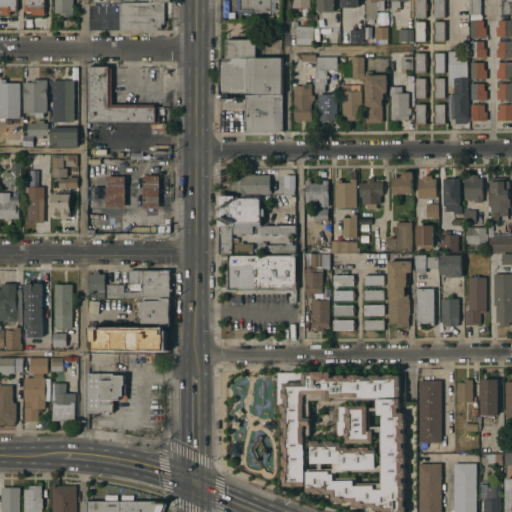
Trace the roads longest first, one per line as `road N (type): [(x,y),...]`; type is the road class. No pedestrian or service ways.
road 1 (primary): [(194,357),(192,0)]
road 2 (residential): [(511,152),(193,153)]
road 3 (residential): [(511,353),(194,357)]
road 4 (residential): [(194,254),(0,252)]
road 5 (residential): [(192,50),(0,49)]
road 6 (primary): [(194,485),(194,357)]
